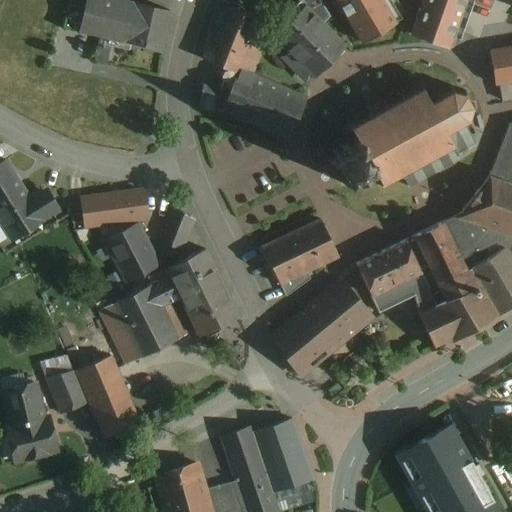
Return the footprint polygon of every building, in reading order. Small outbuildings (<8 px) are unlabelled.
[(85,0),(68,0),(67,5),(84,9),(85,0)] [(85,0),(84,9),(79,31),(109,38),(108,44),(127,48),(128,42),(159,49),(167,11),(118,0),(85,0)] [(324,10),(317,0),(300,0),(301,1),(288,13),(291,18),(304,6),(321,23),(328,17),(324,10)] [(334,0),(361,44),(402,20),(400,17),(405,14),(396,0),(334,0)] [(422,0),(419,8),(423,10),(420,19),(416,18),(410,35),(448,48),(464,0),(422,0)] [(84,9),(67,5),(62,27),(79,31),(84,9)] [(260,22),(221,6),(203,57),(239,72),(239,71),(258,79),(258,78),(260,73),(252,70),(265,41),(254,36),(260,22)] [(321,23),(304,6),(291,18),(272,38),(285,52),(293,60),(300,68),(312,79),(332,59),(334,60),(342,52),(340,50),(344,46),(321,23)] [(511,46),(488,51),(494,85),(498,84),(511,82),(511,46)] [(293,60),(285,52),(279,58),(287,66),(288,66),(293,60)] [(300,68),(293,60),(288,66),(295,73),(300,68)] [(223,112),(253,125),(276,86),(258,78),(258,79),(239,71),(230,92),(222,111),(223,112)] [(511,82),(498,84),(501,101),(511,99),(511,82)] [(400,100),(387,107),(385,103),(381,105),(378,100),(366,106),(369,112),(366,113),(368,118),(352,126),(349,125),(348,128),(351,129),(356,139),(354,140),(353,139),(351,140),(353,144),(350,146),(349,145),(347,144),(346,143),(345,143),(343,144),(342,144),(341,145),(340,147),(340,149),(340,151),(336,153),(334,149),(331,151),(333,155),(332,156),(333,157),(328,160),(330,163),(335,161),(344,178),(339,181),(341,184),(346,181),(349,188),(353,185),(351,181),(368,171),(371,176),(375,174),(379,181),(378,184),(381,185),(383,182),(398,173),(405,186),(458,157),(456,151),(473,141),(462,120),(462,119),(466,122),(469,119),(465,116),(468,107),(472,107),(472,104),(468,103),(463,96),(466,93),(464,90),(461,94),(452,91),(451,87),(447,87),(448,93),(440,97),(438,93),(435,94),(437,98),(429,103),(422,90),(423,85),(419,84),(419,90),(404,98),(401,94),(397,96),(400,100)] [(230,92),(202,85),(199,108),(222,114),(223,112),(222,111),(230,92)] [(302,97),(276,86),(253,125),(284,138),(302,97)] [(511,123),(507,124),(487,176),(511,185),(511,123)] [(28,199),(4,161),(0,163),(0,216),(28,200),(28,199)] [(511,185),(487,176),(458,213),(441,223),(465,269),(470,267),(497,314),(511,305),(511,264),(510,261),(511,253),(511,185)] [(53,211),(41,191),(28,199),(28,200),(0,216),(0,222),(9,237),(53,211)] [(141,193),(82,200),(85,225),(144,218),(141,193)] [(192,218),(171,207),(159,237),(179,250),(192,218)] [(319,219),(268,244),(285,280),(286,281),(305,272),(337,256),(319,219)] [(465,269),(441,223),(404,240),(427,288),(412,295),(418,315),(432,345),(450,338),(451,341),(497,314),(470,267),(465,269)] [(136,224),(103,241),(124,282),(157,265),(136,224)] [(179,250),(159,237),(160,241),(159,261),(179,250)] [(404,240),(355,265),(378,312),(412,295),(427,288),(404,240)] [(285,280),(268,244),(260,247),(278,283),(285,280)] [(203,249),(164,269),(178,296),(198,335),(237,316),(203,249)] [(164,269),(146,278),(149,285),(99,310),(125,363),(184,334),(167,302),(178,296),(164,269)] [(305,272),(286,281),(285,280),(278,283),(284,296),(308,279),(305,272)] [(370,316),(341,278),(270,337),(298,375),(370,316)] [(108,355),(75,369),(104,437),(138,423),(108,355)] [(87,402),(73,370),(43,377),(47,393),(63,389),(71,409),(87,402)] [(34,383),(1,391),(10,427),(6,428),(14,461),(55,451),(47,417),(43,418),(34,383)] [(291,418),(250,432),(270,493),(311,479),(291,418)] [(499,511),(451,421),(393,453),(425,511),(499,511)] [(250,432),(248,427),(220,437),(234,478),(233,479),(234,480),(230,482),(240,511),(277,511),(270,493),(250,432)] [(195,463),(155,475),(165,511),(170,510),(170,511),(208,511),(203,490),(195,463)] [(240,511),(230,482),(203,490),(208,511),(240,511)]
